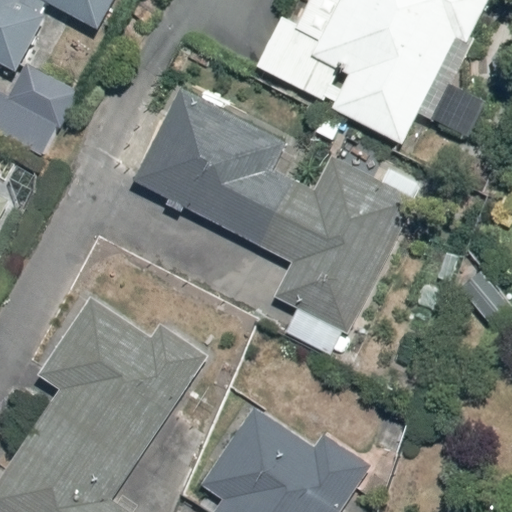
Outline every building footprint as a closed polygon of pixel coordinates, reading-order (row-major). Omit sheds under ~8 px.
[(0,0),(0,60),(11,66),(0,86),(0,129),(50,155),(81,95),(28,68),(59,7),(106,31),(121,0),(0,0)] [(317,0),(307,24),(288,16),(264,70),(340,104),(337,112),(414,146),(426,119),(441,126),(496,0),(317,0)] [(396,161),(384,184),(338,161),(324,190),(286,171),(300,143),(185,89),(137,186),(295,265),(279,296),(302,307),(290,331),(341,356),(353,333),(417,205),(429,177),(396,161)] [(0,240),(21,202),(0,189),(0,240)] [(511,281),(498,263),(465,287),(494,325),(511,311),(511,281)] [(127,302),(103,289),(45,379),(65,392),(0,493),(0,511),(130,511),(116,503),(211,355),(166,326),(160,335),(122,310),(127,302)] [(320,449),(260,405),(208,488),(227,500),(219,511),(343,511),(378,458),(332,429),(320,449)]
